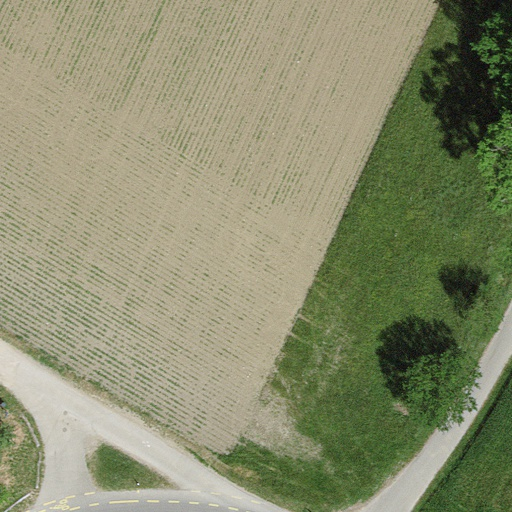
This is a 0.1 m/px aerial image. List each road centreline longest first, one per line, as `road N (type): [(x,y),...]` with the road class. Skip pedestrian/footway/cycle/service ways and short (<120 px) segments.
road 1 (track): [(235,511),(150,445),(0,359)]
road 2 (track): [(511,329),(391,511)]
road 3 (track): [(57,394),(69,470),(62,511)]
